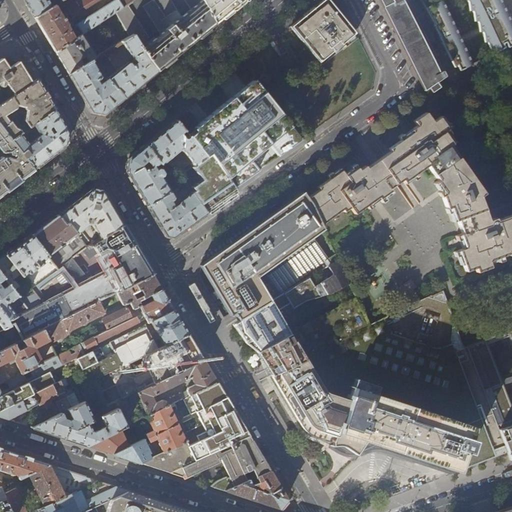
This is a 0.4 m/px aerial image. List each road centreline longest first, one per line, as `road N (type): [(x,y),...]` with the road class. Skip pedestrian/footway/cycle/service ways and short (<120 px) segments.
road 1 (residential): [(355,0),(389,70),(385,98),(162,258)]
road 2 (residential): [(311,511),(162,258)]
road 3 (residential): [(0,433),(241,511)]
road 4 (secondary): [(97,152),(282,0)]
road 5 (residential): [(20,23),(97,152)]
road 6 (residential): [(162,258),(97,152)]
road 7 (secondary): [(0,226),(97,152)]
